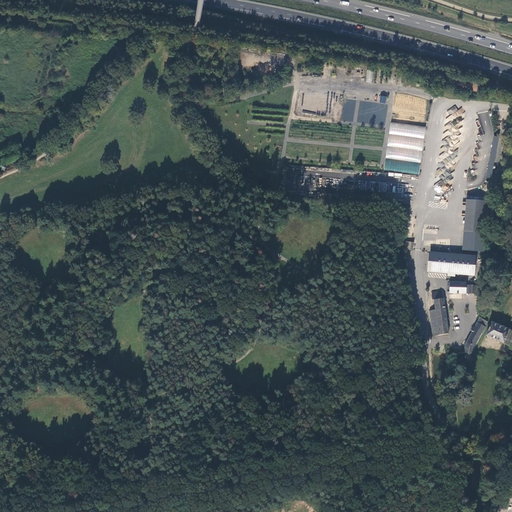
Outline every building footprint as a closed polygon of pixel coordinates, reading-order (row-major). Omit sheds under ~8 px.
[(447,111),(450,115),(457,110),(455,106),(447,111)] [(458,116),(465,111),(462,107),(455,113),(458,116)] [(426,127),(391,123),(384,170),(418,175),(426,127)] [(491,178),(499,137),(493,136),(486,177),(491,178)] [(483,202),(465,201),(462,232),(480,233),(483,202)] [(486,234),(462,233),(460,250),(485,252),(486,234)] [(403,250),(411,251),(412,244),(404,243),(403,250)] [(429,278),(473,279),(474,261),(430,260),(429,278)] [(478,294),(478,287),(475,287),(475,286),(474,286),(474,285),(474,284),(474,283),(473,283),(471,282),(469,283),(469,284),(469,285),(469,286),(468,286),(468,294),(475,295),(475,294),(478,294)] [(466,294),(466,286),(466,283),(450,283),(449,294),(466,294)] [(443,292),(431,293),(432,301),(434,301),(435,310),(429,311),(433,337),(449,335),(443,292)] [(485,327),(488,322),(480,319),(477,323),(485,327)] [(485,327),(477,323),(467,343),(475,348),(481,335),(482,335),(485,327)] [(509,346),(510,345),(511,339),(511,331),(491,323),(486,336),(509,346)] [(473,351),(475,348),(467,343),(465,348),(465,354),(472,355),(473,351)]
